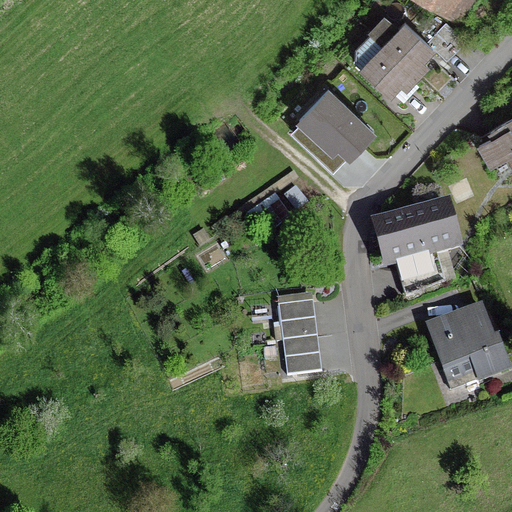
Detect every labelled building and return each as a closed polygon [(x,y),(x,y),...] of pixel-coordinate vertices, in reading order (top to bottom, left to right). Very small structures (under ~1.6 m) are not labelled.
[(419,0),(438,12),(440,9),(434,5),(437,0),(419,0)] [(383,17),(367,33),(414,77),(424,67),(419,62),(431,49),(444,62),(463,41),(443,23),(424,43),(402,23),(396,30),(383,17)] [(400,82),(405,87),(414,77),(367,33),(354,47),(352,63),(387,96),(400,82)] [(336,142),(349,154),(369,133),(326,91),(298,120),(319,140),(308,152),(325,168),(336,157),(328,150),(328,149),(330,151),(331,149),(330,148),(336,142)] [(511,116),(473,139),(488,167),(505,157),(511,169),(511,116)] [(377,241),(386,275),(397,272),(394,261),(456,244),(445,208),(373,228),(377,241)] [(280,341),(315,337),(311,302),(276,306),(280,341)] [(479,309),(456,318),(426,329),(442,371),(440,372),(448,390),(506,368),(495,340),(492,341),(479,309)] [(280,341),(285,376),(319,372),(315,337),(280,341)]
